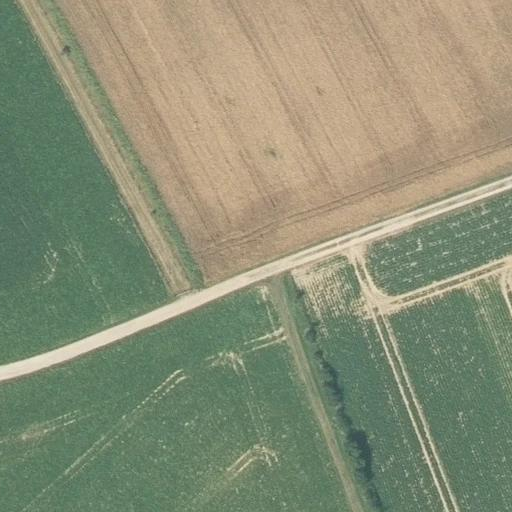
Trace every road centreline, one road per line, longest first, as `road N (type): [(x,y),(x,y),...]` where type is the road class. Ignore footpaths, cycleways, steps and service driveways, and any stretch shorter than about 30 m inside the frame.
road 1 (track): [(511,183),(0,375)]
road 2 (track): [(355,511),(265,272)]
